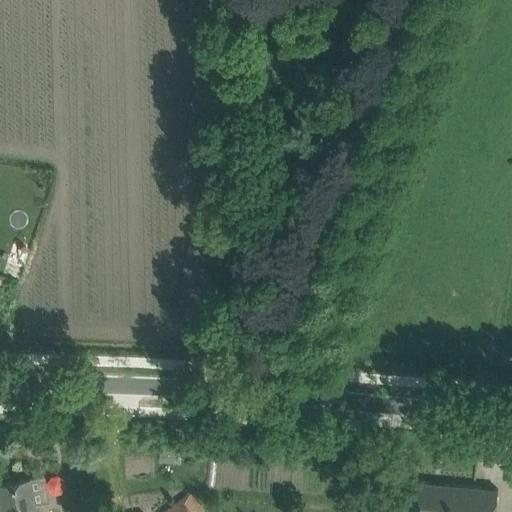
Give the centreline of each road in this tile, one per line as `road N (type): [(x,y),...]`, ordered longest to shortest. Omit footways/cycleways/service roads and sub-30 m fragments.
road 1 (tertiary): [(511,423),(0,388)]
road 2 (track): [(281,426),(437,0)]
